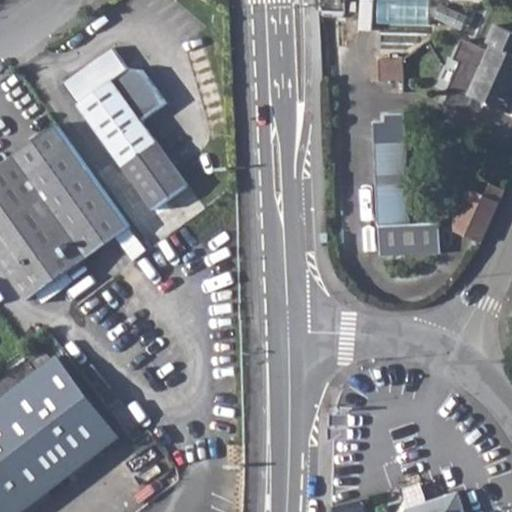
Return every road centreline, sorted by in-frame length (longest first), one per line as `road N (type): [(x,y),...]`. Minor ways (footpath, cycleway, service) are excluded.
road 1 (tertiary): [(268,0),(290,329)]
road 2 (tertiary): [(290,329),(291,511)]
road 3 (residential): [(290,329),(388,338),(452,360)]
road 4 (residential): [(452,360),(511,234)]
